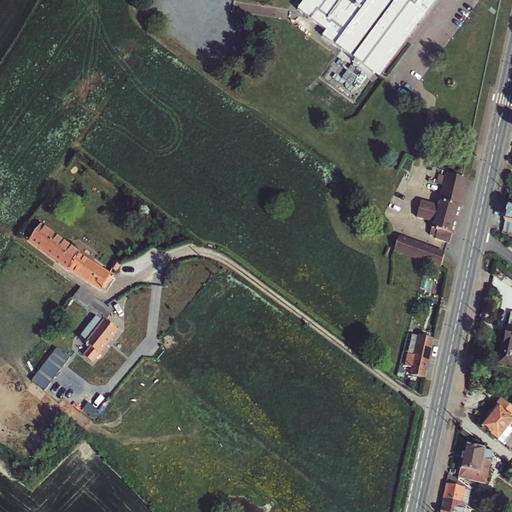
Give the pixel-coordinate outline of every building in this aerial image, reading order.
[(321,36),(341,50),(345,45),(340,41),(370,0),(305,0),(298,10),(325,31),(321,36)] [(435,0),(370,0),(340,41),(345,45),(341,50),(373,74),(377,68),(382,72),(435,0)] [(463,180),(446,176),(438,208),(421,204),(418,220),(434,224),(431,237),(436,238),(436,240),(449,246),(464,188),(461,187),(463,180)] [(511,222),(505,221),(503,231),(511,232),(511,222)] [(79,253),(41,226),(29,242),(67,269),(68,268),(100,289),(101,288),(103,289),(111,277),(109,276),(109,275),(78,254),(79,253)] [(415,243),(403,239),(398,253),(410,257),(415,243)] [(447,254),(415,243),(410,257),(429,264),(444,269),(447,254)] [(97,317),(104,322),(105,321),(111,313),(80,290),(73,300),(97,317)] [(87,345),(104,322),(97,317),(80,340),(87,345)] [(507,327),(506,331),(500,363),(511,366),(511,363),(511,318),(510,318),(508,327),(507,327)] [(105,321),(104,322),(87,345),(101,355),(118,331),(105,321)] [(426,371),(430,353),(417,349),(414,362),(409,361),(407,367),(413,368),(426,371)] [(33,382),(44,390),(68,358),(58,350),(33,382)] [(410,380),(423,383),(426,371),(413,368),(412,375),(410,380)] [(511,407),(501,400),(490,414),(493,416),(489,421),(482,429),(503,446),(511,434),(511,429),(510,428),(511,425),(511,407)] [(458,478),(482,483),(487,484),(494,452),(465,446),(458,478)] [(466,489),(466,486),(449,474),(447,485),(466,489)] [(463,503),(466,489),(447,485),(444,499),(463,503)] [(460,511),(463,503),(444,499),(440,511),(460,511)]
